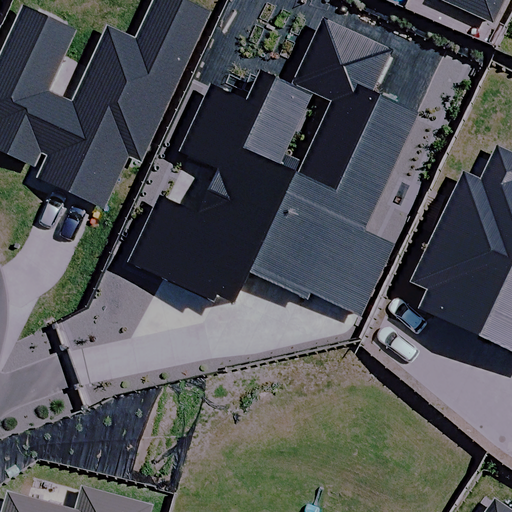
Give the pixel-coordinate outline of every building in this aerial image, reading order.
[(76,39),(24,15),(0,68),(0,155),(34,171),(31,179),(106,214),(132,158),(142,162),(208,18),(168,0),(157,0),(137,46),(107,32),(72,110),(48,99),(76,39)] [(444,0),(443,5),(494,28),(507,0),(444,0)] [(209,95),(182,154),(216,169),(194,218),(159,202),(128,270),(232,318),(249,281),(358,331),(394,252),(364,239),(417,123),(372,103),(392,59),(323,28),(292,96),(262,83),(248,113),(209,95)] [(467,181),(416,298),(433,305),(423,327),(486,355),(511,294),(511,163),(497,157),(484,188),(467,181)] [(511,294),(486,355),(511,366),(511,294)] [(510,511),(493,500),(485,511),(510,511)]
